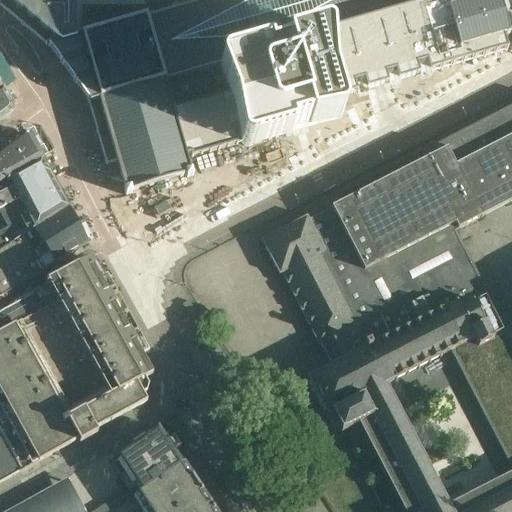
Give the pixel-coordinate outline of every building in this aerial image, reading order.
[(4,0),(57,43),(47,45),(89,104),(98,101),(123,191),(125,197),(186,180),(192,178),(186,157),(190,156),(190,157),(191,159),(237,146),(233,130),(247,126),(253,147),(289,136),(290,136),(291,135),(291,134),(290,130),(307,125),(308,125),(308,126),(309,126),(310,126),(311,126),(309,119),(340,110),(337,101),(506,52),(503,40),(508,38),(496,0),(437,0),(423,4),(421,5),(417,0),(4,0)] [(0,91),(0,121),(11,113),(13,107),(3,90),(0,91)] [(511,511),(511,311),(499,318),(455,232),(511,202),(511,107),(342,196),(345,202),(331,209),(333,214),(322,220),(320,216),(308,222),(306,218),(260,241),(279,276),(281,275),(318,346),(320,345),(322,349),(315,352),(322,366),(329,362),(331,366),(306,379),(326,418),(331,415),(341,433),(360,423),(406,511),(511,511)] [(10,144),(0,151),(0,183),(8,178),(41,159),(40,157),(39,158),(29,139),(21,138),(11,145),(10,144)] [(0,250),(14,242),(68,208),(41,159),(8,178),(0,183),(0,215),(11,236),(0,242),(0,250)] [(0,250),(0,268),(13,289),(87,244),(68,208),(14,242),(0,250)] [(0,483),(77,441),(79,445),(97,435),(95,432),(146,403),(136,384),(152,376),(101,283),(88,260),(46,283),(48,287),(2,312),(0,313),(0,483)] [(0,297),(13,289),(0,268),(0,297)] [(125,450),(113,458),(138,495),(166,476),(182,465),(158,428),(157,428),(125,450)] [(148,511),(175,511),(202,494),(201,493),(182,465),(138,495),(148,511)] [(202,494),(175,511),(213,511),(214,511),(213,511),(214,511),(209,504),(208,504),(202,494)] [(93,511),(109,511),(124,503),(124,504),(127,502),(124,497),(122,498),(120,495),(93,511)] [(48,511),(39,496),(9,511),(82,511),(79,506),(67,511),(48,511)]
